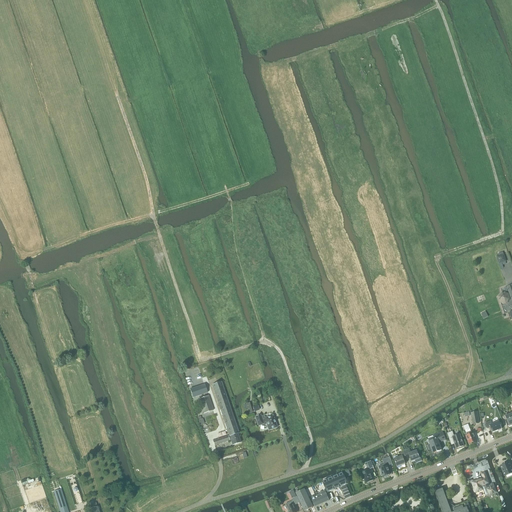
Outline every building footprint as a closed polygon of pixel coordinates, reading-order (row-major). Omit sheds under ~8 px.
[(499,265),(506,262),(504,254),(496,257),(499,265)] [(232,446),(241,443),(238,434),(239,434),(221,382),(212,385),(232,446)] [(204,384),(190,389),(193,398),(208,393),(204,384)] [(199,400),(204,414),(214,411),(209,396),(199,400)] [(477,412),(471,413),(473,424),(479,423),(477,412)] [(261,416),(255,417),(258,426),(264,424),(263,423),(266,422),(269,431),(277,428),(273,416),(265,419),(265,420),(262,421),(261,416)] [(492,425),(491,421),(485,424),(487,429),(491,428),(493,433),(502,429),(499,422),(492,425)] [(470,429),(465,431),(466,433),(466,434),(467,436),(466,436),(469,444),(476,441),(473,433),(472,434),(471,432),(470,429)] [(430,437),(427,438),(430,446),(428,447),(429,449),(430,452),(431,451),(432,451),(433,454),(441,451),(439,443),(446,440),(442,432),(433,435),(430,437)] [(456,449),(464,446),(460,435),(454,437),(453,434),(452,432),(447,433),(451,445),(455,444),(456,449)] [(217,440),(213,441),(214,446),(229,441),(228,436),(223,438),(217,440)] [(401,456),(394,459),(397,467),(405,464),(403,459),(406,458),(404,452),(403,448),(401,448),(403,452),(400,453),(401,456)] [(407,450),(404,452),(406,458),(410,457),(412,462),(415,461),(416,463),(422,461),(420,456),(418,456),(417,451),(411,453),(409,449),(407,450)] [(382,465),(378,467),(380,470),(381,470),(383,478),(390,475),(387,468),(393,466),(389,457),(386,459),(388,463),(382,465)] [(363,476),(361,477),(362,480),(364,480),(366,484),(374,480),(373,478),(374,477),(371,469),(374,468),(371,461),(365,463),(367,470),(361,472),(363,476)] [(509,462),(500,466),(504,477),(511,473),(511,465),(509,462)] [(322,482),(327,493),(339,488),(342,495),(350,492),(347,485),(348,484),(343,473),(322,482)] [(483,478),(471,482),(476,494),(484,491),(486,497),(489,496),(497,493),(495,486),(494,486),(493,484),(490,486),(489,484),(485,473),(481,474),(483,478)] [(443,489),(435,492),(442,511),(471,511),(468,511),(467,509),(470,508),(467,502),(455,507),(448,504),(443,489)] [(60,511),(68,511),(61,490),(54,492),(60,511)] [(305,490),(297,493),(305,511),(313,508),(305,490)] [(326,494),(312,500),(315,507),(329,501),(326,494)] [(293,501),(285,505),(288,511),(296,511),(295,509),(294,505),(295,505),(300,503),(297,497),(292,499),(293,501)]
